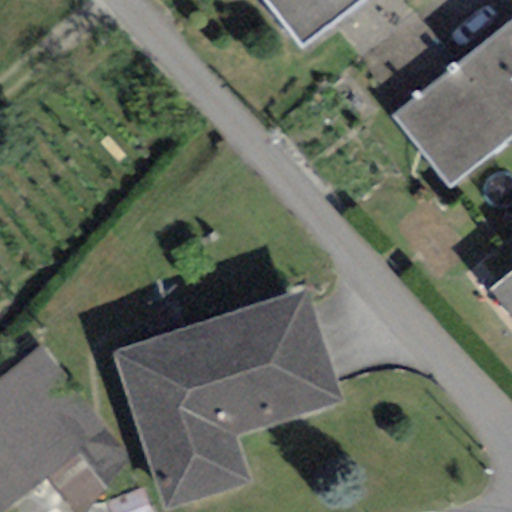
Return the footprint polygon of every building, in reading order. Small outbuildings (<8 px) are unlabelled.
[(263,0),(301,49),(366,0),(263,0)] [(511,23),(393,118),(450,190),(511,140),(511,23)] [(511,274),(491,292),(511,316),(511,274)] [(304,291),(113,354),(165,509),(249,483),(234,435),(342,400),(304,291)] [(40,346),(0,377),(0,511),(5,511),(46,480),(108,431),(40,346)] [(87,511),(126,462),(108,431),(46,480),(73,511),(87,511)]
